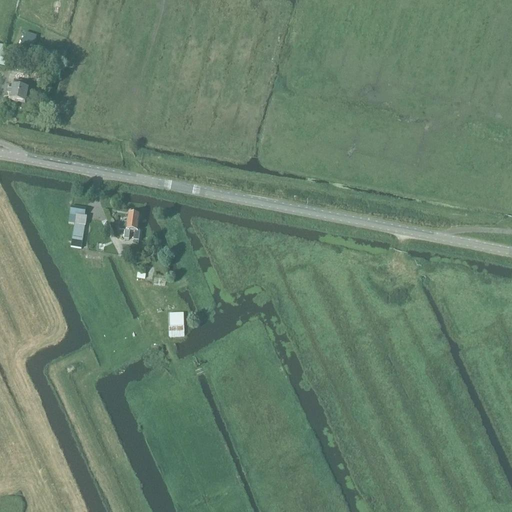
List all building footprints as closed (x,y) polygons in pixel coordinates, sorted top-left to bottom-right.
[(21,45),(29,47),(32,48),(33,48),(36,37),(25,33),(21,45)] [(9,56),(2,54),(5,43),(0,41),(0,65),(6,67),(9,56)] [(28,90),(29,84),(19,81),(17,87),(13,86),(9,100),(25,104),(28,90)] [(76,216),(84,217),(85,209),(71,207),(68,224),(74,224),(71,247),(81,249),(85,226),(74,225),(76,216)] [(120,231),(125,232),(124,240),(129,241),(130,232),(134,233),(133,245),(138,246),(140,233),(137,233),(140,217),(138,217),(137,216),(134,215),(133,216),(128,216),(127,224),(121,223),(119,224),(118,229),(120,231)] [(86,217),(84,217),(76,216),(74,225),(85,226),(86,217)] [(183,314),(168,314),(168,338),(183,338),(183,314)]
